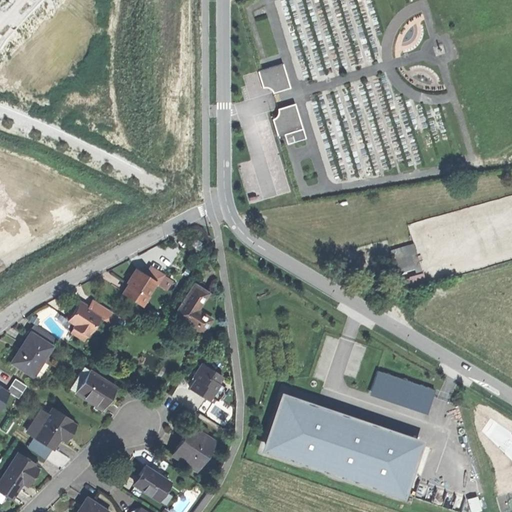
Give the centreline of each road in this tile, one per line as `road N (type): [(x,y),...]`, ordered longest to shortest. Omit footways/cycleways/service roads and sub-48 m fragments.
road 1 (residential): [(511,391),(265,250),(235,225),(226,201)]
road 2 (residential): [(0,324),(55,287),(226,201)]
road 3 (unclassified): [(226,201),(222,0)]
road 4 (residential): [(30,511),(100,443),(137,420)]
